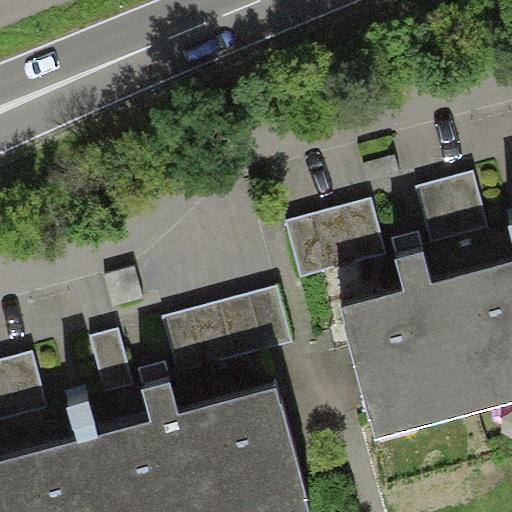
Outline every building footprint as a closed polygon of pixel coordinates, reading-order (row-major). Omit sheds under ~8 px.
[(487,225),(472,170),(416,185),(431,241),(487,225)] [(386,253),(371,197),(287,220),(302,275),(386,253)] [(405,291),(340,308),(376,439),(511,401),(511,224),(509,225),(511,236),(511,261),(432,283),(423,249),(395,256),(405,291)] [(278,286),(164,316),(178,371),(293,341),(278,286)] [(119,327),(92,335),(107,389),(134,382),(119,327)] [(32,350),(0,358),(0,419),(48,406),(32,350)] [(0,511),(310,511),(276,389),(180,415),(171,381),(141,389),(149,422),(98,436),(89,401),(68,407),(78,442),(0,463),(0,511)]
